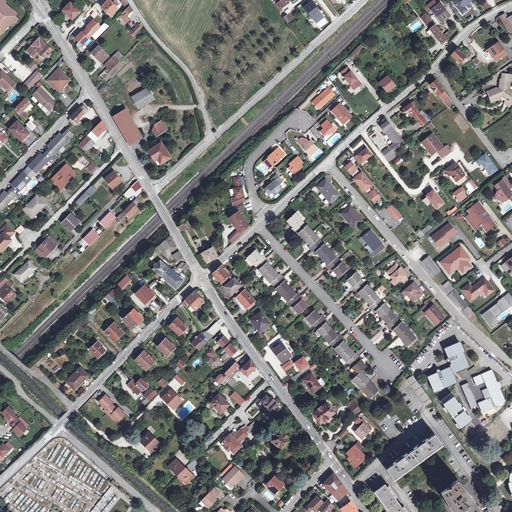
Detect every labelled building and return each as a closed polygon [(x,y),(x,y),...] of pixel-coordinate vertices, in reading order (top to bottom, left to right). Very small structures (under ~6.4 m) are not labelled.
[(2,8),(5,5),(0,0),(0,32),(9,23),(11,25),(16,20),(2,8)] [(114,1),(112,3),(108,0),(102,7),(110,16),(117,8),(115,6),(117,4),(114,1)] [(126,11),(129,7),(125,0),(121,3),(126,11)] [(276,0),(275,2),(280,9),(290,1),(290,0),(276,0)] [(469,0),(456,0),(454,2),(457,5),(456,5),(460,10),(465,6),(466,7),(472,2),(469,0)] [(310,1),(302,7),(314,23),(322,17),(310,1)] [(435,2),(429,7),(442,23),(451,16),(441,4),(438,6),(435,2)] [(457,5),(454,2),(452,4),(459,14),(467,8),(466,7),(465,6),(460,10),(456,5),(457,5)] [(70,3),(63,10),(72,19),(79,11),(70,3)] [(132,11),(129,7),(126,11),(120,17),(126,23),(130,20),(126,17),(132,11)] [(96,17),(98,14),(94,11),(86,22),(89,24),(94,16),(96,17)] [(287,14),(284,15),(286,17),(284,19),(288,23),(292,20),(287,14)] [(427,15),(422,18),(426,24),(431,20),(427,15)] [(500,18),(504,24),(509,20),(506,15),(500,18)] [(95,19),(75,39),(84,47),(103,27),(95,19)] [(431,20),(426,24),(431,30),(443,45),(448,41),(436,26),(431,20)] [(129,33),(134,37),(143,28),(139,23),(129,33)] [(43,59),(51,51),(39,39),(27,51),(33,57),(37,53),(43,59)] [(499,42),(488,51),(493,57),(494,57),(503,50),(504,49),(499,42)] [(353,59),(363,48),(360,44),(349,55),(353,59)] [(101,60),(107,53),(97,45),(91,51),(101,60)] [(452,56),(461,63),(466,57),(458,49),(452,56)] [(503,50),(494,57),(496,61),(506,54),(503,50)] [(106,63),(109,66),(119,58),(115,53),(105,61),(106,63)] [(476,57),(472,60),(476,65),(480,62),(476,57)] [(32,71),(36,66),(30,61),(26,65),(32,71)] [(109,66),(106,63),(96,70),(99,74),(109,66)] [(361,84),(348,68),(341,73),(354,90),(361,84)] [(64,84),(68,79),(63,75),(64,74),(59,69),(47,82),(60,94),(62,91),(58,86),(62,82),(64,84)] [(8,88),(11,88),(15,85),(2,72),(0,73),(0,75),(1,76),(0,76),(0,88),(2,86),(7,90),(8,88)] [(40,79),(34,74),(23,86),(29,91),(40,79)] [(500,88),(500,92),(499,93),(497,89),(488,93),(492,102),(501,98),(500,97),(503,96),(508,100),(511,104),(511,103),(511,90),(510,89),(511,81),(511,75),(504,75),(503,81),(501,80),(500,88)] [(396,86),(388,77),(380,83),(388,93),(396,86)] [(439,95),(444,92),(436,81),(431,85),(439,96),(439,95)] [(46,104),(51,109),(55,105),(39,88),(33,95),(44,106),(46,104)] [(154,100),(147,88),(131,98),(138,110),(154,100)] [(319,103),(322,107),(333,97),(331,95),(333,94),(329,88),(313,102),(316,106),(319,103)] [(444,92),(439,95),(448,108),(453,104),(444,92)] [(26,107),(29,104),(26,100),(25,101),(23,99),(14,107),(16,109),(16,110),(20,114),(26,107)] [(404,110),(408,114),(411,112),(414,115),(419,112),(416,108),(419,106),(415,101),(404,110)] [(343,120),(345,123),(352,117),(340,104),(332,112),(341,122),(343,120)] [(85,114),(89,111),(83,105),(68,120),(74,126),(80,120),(79,119),(84,113),(85,114)] [(419,112),(414,115),(420,122),(427,116),(424,112),(423,113),(422,111),(420,113),(419,112)] [(114,118),(117,123),(127,117),(125,112),(114,118)] [(430,120),(427,116),(420,122),(422,126),(430,120)] [(127,117),(117,123),(130,145),(141,138),(139,133),(136,134),(127,117)] [(25,124),(27,126),(32,131),(36,127),(29,120),(25,124)] [(162,121),(156,125),(153,131),(157,137),(168,130),(162,121)] [(324,137),(327,134),(329,136),(332,133),(332,134),(336,131),(327,121),(321,126),(324,129),(320,132),(324,137)] [(32,131),(27,126),(24,129),(17,122),(10,129),(21,141),(32,131)] [(106,129),(101,122),(81,142),(78,145),(85,152),(99,138),(98,137),(106,129)] [(388,122),(382,127),(387,134),(390,131),(395,137),(392,140),(395,144),(391,147),(396,153),(403,147),(400,144),(399,143),(403,140),(388,122)] [(46,152),(54,160),(58,156),(55,154),(67,141),(62,136),(60,134),(48,146),(50,148),(46,152)] [(432,135),(424,142),(434,154),(442,147),(439,143),(440,142),(436,138),(435,139),(432,135)] [(312,153),(314,154),(318,150),(311,142),(310,143),(307,140),(302,138),(297,142),(309,155),(312,153)] [(434,154),(424,142),(423,143),(433,155),(434,154)] [(171,157),(162,143),(150,151),(159,165),(171,157)] [(267,160),(272,166),(281,158),(280,157),(284,154),(278,148),(272,153),(273,154),(271,156),(267,160)] [(371,156),(372,155),(367,148),(358,156),(363,162),(364,161),(366,164),(374,158),(371,156)] [(390,148),(384,153),(391,162),(397,157),(390,148)] [(30,167),(32,169),(36,173),(48,161),(51,164),(54,160),(46,152),(43,156),(41,154),(29,166),(30,167)] [(85,167),(90,163),(83,155),(79,159),(85,167)] [(486,155),(477,161),(480,166),(482,164),(491,175),(497,170),(486,155)] [(293,165),(291,167),(289,169),(294,175),(301,168),(300,166),(302,163),(297,158),(291,163),(293,165)] [(374,201),(380,196),(371,185),(372,184),(362,172),(360,173),(351,161),(345,166),(355,177),(353,178),(364,191),(365,190),(374,201)] [(92,163),(87,168),(91,172),(96,167),(92,163)] [(458,169),(454,164),(445,171),(448,174),(450,173),(451,175),(457,182),(465,175),(460,168),(458,169)] [(27,170),(33,176),(36,173),(32,169),(30,167),(27,170)] [(60,181),(65,186),(75,175),(66,167),(51,181),(54,184),(57,181),(59,182),(60,181)] [(27,170),(24,173),(31,179),(33,176),(27,170)] [(22,194),(19,191),(24,186),(31,179),(24,173),(23,172),(12,184),(14,186),(10,190),(18,198),(22,194)] [(112,189),(121,182),(113,173),(104,180),(112,189)] [(242,202),(245,200),(239,177),(232,178),(235,188),(233,189),(235,197),(231,198),(233,207),(236,206),(242,202)] [(270,192),(272,194),(274,196),(281,189),(278,185),(281,182),(276,177),(272,181),(271,185),(265,191),(267,194),(270,192)] [(502,179),(503,180),(496,185),(499,190),(498,191),(495,198),(501,201),(502,200),(506,201),(510,198),(509,198),(511,195),(511,191),(510,189),(511,187),(511,185),(506,177),(502,179)] [(331,202),(340,194),(326,178),(317,186),(331,202)] [(57,181),(54,184),(61,190),(65,186),(60,181),(59,182),(57,181)] [(137,182),(133,186),(137,192),(141,189),(137,182)] [(84,193),(88,196),(89,197),(95,191),(91,186),(84,193)] [(129,199),(134,195),(128,189),(124,194),(129,199)] [(18,198),(10,190),(7,194),(5,192),(0,196),(0,210),(1,211),(12,199),(15,201),(18,198)] [(427,197),(423,200),(426,204),(431,201),(433,204),(438,209),(444,204),(434,190),(427,196),(427,197)] [(462,196),(463,198),(466,196),(461,190),(456,194),(459,198),(462,196)] [(88,196),(84,193),(76,202),(79,205),(88,196)] [(123,212),(129,217),(138,208),(135,205),(139,201),(136,199),(123,212)] [(42,209),(33,200),(20,214),(28,222),(42,209)] [(228,216),(238,229),(235,233),(238,237),(248,228),(249,228),(247,226),(249,225),(239,212),(245,208),(242,202),(236,206),(238,211),(237,212),(232,215),(231,214),(228,216)] [(475,217),(469,222),(476,231),(482,227),(487,232),(496,226),(485,212),(486,211),(479,203),(475,206),(470,210),(472,213),(475,217)] [(402,215),(393,204),(387,208),(396,220),(402,215)] [(363,220),(350,205),(341,213),(354,227),(363,220)] [(292,228),(294,231),(303,222),(301,220),(302,219),(296,213),(287,220),(293,227),(292,228)] [(466,218),(469,222),(475,217),(472,213),(466,218)] [(62,224),(70,231),(79,221),(71,214),(62,224)] [(106,229),(116,219),(110,214),(101,223),(106,229)] [(304,239),(313,231),(307,225),(306,225),(303,222),(294,231),(297,234),(299,233),(304,239)] [(440,248),(448,241),(447,240),(448,239),(457,232),(450,223),(432,237),(440,248)] [(421,238),(433,227),(430,224),(418,234),(421,238)] [(0,252),(10,242),(8,240),(14,234),(5,226),(0,232),(2,235),(0,237),(0,252)] [(375,251),(377,254),(386,247),(371,230),(363,237),(375,251)] [(309,247),(312,249),(321,241),(319,239),(319,238),(313,231),(304,239),(311,245),(309,247)] [(98,237),(92,232),(84,240),(90,246),(98,237)] [(238,237),(235,233),(230,238),(233,242),(238,237)] [(59,243),(51,236),(35,252),(42,259),(59,243)] [(169,241),(167,238),(160,244),(156,248),(160,253),(168,245),(169,246),(174,242),(172,239),(169,241)] [(503,239),(498,243),(502,248),(507,244),(503,239)] [(322,257),(330,250),(324,243),(323,244),(321,241),(312,249),(314,252),(316,251),(322,257)] [(212,247),(201,253),(207,263),(218,256),(212,247)] [(155,249),(151,253),(155,257),(160,253),(155,249)] [(256,266),(265,257),(263,254),(261,255),(256,249),(247,257),(253,263),(254,263),(256,266)] [(458,249),(456,251),(459,255),(459,254),(460,254),(461,254),(462,254),(462,255),(463,255),(465,258),(464,258),(464,261),(467,261),(470,259),(464,252),(458,249)] [(176,261),(182,257),(179,250),(172,255),(176,261)] [(337,256),(330,250),(322,257),(328,264),(327,265),(329,268),(338,260),(336,257),(337,256)] [(471,266),(467,261),(464,261),(464,258),(465,258),(463,255),(462,255),(462,254),(461,254),(460,254),(459,254),(459,255),(456,251),(441,263),(450,275),(455,271),(453,269),(457,266),(459,268),(462,268),(465,271),(466,270),(467,270),(470,268),(470,267),(471,266)] [(441,271),(429,256),(422,262),(433,277),(441,271)] [(268,260),(265,257),(256,266),(259,268),(258,269),(264,276),(273,268),(267,261),(268,260)] [(341,262),(338,260),(329,268),(332,271),(334,270),(339,276),(347,268),(341,262)] [(161,275),(168,268),(168,267),(161,261),(154,269),(161,275)] [(28,262),(14,276),(21,282),(35,269),(28,262)] [(229,277),(232,274),(224,266),(223,264),(213,273),(221,284),(229,277)] [(401,272),(398,268),(394,264),(385,272),(392,280),(391,280),(394,284),(399,279),(404,275),(405,274),(402,270),(401,272)] [(172,273),(175,270),(176,269),(172,268),(171,270),(168,268),(161,275),(166,280),(172,273)] [(273,268),(264,276),(270,282),(271,281),(274,284),(283,276),(280,273),(279,274),(273,268)] [(172,273),(166,280),(176,288),(183,280),(175,273),(176,273),(175,272),(176,271),(175,270),(172,273)] [(354,290),(364,282),(361,279),(362,278),(356,272),(348,280),(353,286),(352,288),(354,290)] [(232,274),(229,277),(232,280),(224,287),(231,294),(241,285),(232,274)] [(283,276),(274,284),(276,287),(276,288),(282,294),(290,286),(284,280),(286,279),(283,276)] [(159,286),(155,281),(149,286),(154,291),(159,286)] [(477,317),(448,281),(442,285),(471,322),(477,317)] [(366,285),(364,282),(354,290),(358,294),(359,293),(364,298),(373,290),(367,284),(366,285)] [(470,285),(462,290),(471,301),(484,292),(485,293),(488,291),(490,294),(495,291),(488,282),(482,286),(479,283),(472,288),(470,285)] [(402,293),(405,296),(406,295),(412,302),(421,295),(417,291),(415,288),(416,286),(413,283),(402,293)] [(155,296),(154,295),(145,285),(137,294),(147,305),(155,296)] [(0,298),(7,305),(16,296),(5,286),(0,290),(0,298)] [(292,303),(300,295),(297,292),(296,293),(290,286),(282,294),(288,301),(289,300),(292,303)] [(255,300),(247,292),(245,289),(236,297),(246,308),(255,300)] [(373,290),(364,298),(370,305),(369,306),(372,309),(381,300),(378,298),(379,297),(373,290)] [(183,303),(185,306),(188,303),(195,310),(204,301),(195,292),(183,303)] [(511,297),(509,293),(480,313),(491,329),(511,313),(511,297)] [(303,298),(300,295),(292,303),(294,306),(293,307),(299,313),(308,305),(302,299),(303,298)] [(382,317),(390,309),(384,303),(381,300),(372,309),(374,312),(376,311),(382,317)] [(424,313),(435,325),(443,318),(433,305),(430,308),(426,304),(420,309),(423,313),(424,313)] [(133,308),(128,313),(138,323),(143,318),(133,308)] [(390,309),(382,317),(388,323),(386,325),(389,327),(398,319),(396,316),(390,309)] [(316,326),(325,317),(323,315),(322,316),(316,310),(307,318),(313,324),(314,323),(316,326)] [(85,317),(90,322),(94,318),(89,313),(85,317)] [(138,323),(128,313),(122,319),(132,328),(138,323)] [(256,323),(262,330),(269,325),(261,313),(251,319),(254,324),(256,323)] [(85,317),(76,326),(80,331),(90,322),(85,317)] [(325,317),(316,326),(319,329),(319,330),(324,336),(333,328),(327,322),(328,321),(325,317)] [(179,318),(171,327),(180,335),(188,327),(179,318)] [(398,319),(389,327),(391,330),(393,329),(399,336),(408,328),(402,321),(401,322),(398,319)] [(106,331),(115,341),(124,332),(115,322),(106,331)] [(209,331),(214,337),(222,328),(217,323),(209,331)] [(511,333),(505,326),(492,336),(501,348),(511,339),(511,333)] [(334,344),(342,336),(340,333),(338,334),(333,328),(324,336),(330,342),(331,341),(334,344)] [(408,328),(399,336),(408,345),(416,337),(408,328)] [(209,331),(203,333),(204,334),(209,342),(214,337),(209,331)] [(209,342),(204,334),(194,343),(201,350),(209,342)] [(224,336),(219,341),(219,342),(226,349),(231,344),(224,336)] [(345,339),(342,336),(334,344),(336,347),(335,347),(341,354),(350,346),(344,340),(345,339)] [(167,339),(159,347),(168,356),(176,348),(167,339)] [(61,345),(58,342),(51,348),(55,352),(64,344),(63,343),(61,345)] [(106,351),(98,342),(90,350),(98,358),(106,351)] [(459,348),(461,347),(458,342),(445,348),(448,354),(446,355),(448,358),(446,359),(446,361),(447,362),(449,361),(454,372),(468,365),(465,357),(464,358),(459,348)] [(231,344),(226,349),(222,353),(224,355),(221,357),(226,362),(232,356),(231,355),(236,351),(231,344)] [(282,345),(274,351),(283,362),(291,356),(282,345)] [(350,346),(341,354),(347,360),(348,360),(351,363),(360,354),(357,351),(355,353),(350,346)] [(210,348),(206,354),(211,357),(215,351),(210,348)] [(156,361),(146,351),(137,361),(147,371),(156,361)] [(207,362),(211,366),(215,363),(213,361),(219,356),(216,353),(207,362)] [(359,373),(361,371),(367,365),(361,359),(362,357),(360,354),(351,363),(353,365),(352,366),(359,373)] [(303,357),(296,364),(302,371),(309,365),(303,357)] [(251,360),(242,370),(247,376),(256,367),(251,360)] [(182,369),(186,365),(182,361),(178,365),(182,369)] [(289,361),(281,366),(284,370),(292,365),(289,361)] [(227,383),(231,379),(231,378),(241,367),(237,364),(227,374),(225,372),(218,379),(225,385),(227,383)] [(69,394),(74,389),(75,390),(91,375),(90,374),(89,375),(81,367),(80,369),(77,372),(66,382),(67,383),(63,387),(69,394)] [(448,383),(449,384),(456,381),(451,369),(444,371),(444,370),(440,371),(439,369),(437,369),(436,371),(436,373),(433,374),(434,375),(427,378),(433,391),(438,389),(437,388),(448,383)] [(474,377),(477,385),(484,382),(491,398),(477,404),(481,412),(504,402),(498,389),(500,388),(497,382),(496,383),(490,370),(474,377)] [(361,371),(359,373),(353,378),(362,388),(370,381),(361,371)] [(180,373),(175,378),(182,385),(187,380),(180,373)] [(322,387),(312,373),(304,379),(314,393),(322,387)] [(433,403),(413,375),(407,380),(428,407),(433,403)] [(231,379),(227,383),(231,387),(236,382),(232,378),(231,379)] [(135,388),(139,393),(145,388),(148,392),(144,395),(150,400),(157,394),(142,379),(137,383),(134,380),(129,385),(134,390),(135,388)] [(370,381),(362,388),(370,397),(379,390),(370,381)] [(171,390),(165,396),(172,403),(171,405),(175,409),(182,401),(171,390)] [(236,392),(232,396),(241,405),(245,401),(236,392)] [(211,403),(222,413),(230,405),(219,394),(211,403)] [(104,411),(107,413),(114,406),(111,403),(109,402),(111,400),(105,395),(99,402),(102,406),(106,409),(104,411)] [(163,398),(171,405),(172,403),(165,396),(163,398)] [(266,410),(275,401),(271,397),(270,399),(266,396),(261,401),(264,403),(263,404),(264,405),(263,407),(266,410)] [(278,404),(275,401),(266,410),(264,411),(270,417),(274,413),(275,414),(280,409),(277,406),(278,404)] [(319,404),(317,406),(317,408),(318,410),(314,414),(322,424),(325,421),(326,422),(335,415),(334,414),(336,413),(328,403),(323,407),(321,405),(319,404)] [(355,414),(361,410),(355,404),(350,409),(355,414)] [(4,412),(7,415),(10,418),(9,419),(12,423),(18,416),(15,413),(17,412),(10,405),(4,412)] [(114,406),(107,413),(110,416),(112,415),(115,418),(119,421),(126,414),(120,409),(119,410),(117,409),(114,406)] [(13,424),(16,427),(18,429),(17,430),(21,435),(28,428),(22,422),(23,421),(19,417),(13,424)] [(362,426),(360,428),(356,432),(363,439),(373,428),(363,419),(361,420),(358,423),(362,426)] [(254,422),(251,425),(257,430),(260,427),(254,422)] [(257,430),(251,425),(249,428),(251,430),(254,433),(257,430)] [(242,428),(236,435),(234,438),(231,435),(231,434),(222,443),(226,448),(227,446),(230,449),(229,450),(233,455),(242,446),(240,443),(249,435),(247,433),(243,429),(242,428)] [(349,432),(346,429),(340,436),(343,439),(349,432)] [(279,452),(290,441),(288,438),(288,437),(285,433),(284,434),(281,432),(272,441),(272,443),(274,445),(274,447),(279,452)] [(149,433),(142,439),(149,447),(148,448),(152,452),(160,444),(149,433)] [(391,465),(387,469),(395,480),(443,446),(435,434),(425,441),(424,440),(419,443),(413,447),(414,449),(407,454),(406,452),(401,456),(395,460),(396,462),(391,465)] [(140,441),(148,448),(149,447),(142,439),(140,441)] [(4,443),(0,447),(1,449),(0,449),(0,462),(2,460),(6,457),(5,456),(11,450),(4,443)] [(351,460),(357,466),(366,458),(356,447),(348,454),(350,457),(352,459),(351,460)] [(352,459),(350,457),(348,459),(355,468),(357,466),(351,460),(352,459)] [(177,476),(185,468),(177,459),(169,468),(177,476)] [(194,476),(185,468),(177,476),(186,485),(194,476)] [(231,488),(234,484),(240,478),(241,480),(244,476),(236,468),(224,481),(230,487),(231,488)] [(333,494),(342,484),(334,473),(324,484),(333,494)] [(266,486),(272,491),(275,489),(277,491),(284,484),(276,476),(266,486)] [(454,484),(451,486),(452,488),(450,489),(449,488),(441,492),(443,495),(453,511),(481,511),(480,509),(472,497),(460,483),(458,480),(456,482),(455,481),(453,483),(454,484)] [(228,490),(230,487),(224,481),(222,483),(228,490)] [(349,493),(342,484),(333,494),(334,495),(339,500),(349,493)] [(408,511),(404,507),(403,508),(395,498),(397,497),(393,491),(389,486),(388,487),(385,484),(374,492),(387,511),(408,511)] [(213,504),(215,502),(217,499),(216,498),(220,494),(214,489),(203,500),(210,507),(213,504)] [(271,501),(274,497),(268,490),(264,494),(271,501)] [(306,510),(309,511),(310,511),(314,509),(317,511),(319,510),(325,503),(317,497),(306,510)] [(344,511),(348,511),(355,508),(349,499),(340,506),(344,511)] [(325,503),(319,510),(321,511),(328,511),(334,505),(329,501),(328,500),(325,503)]
